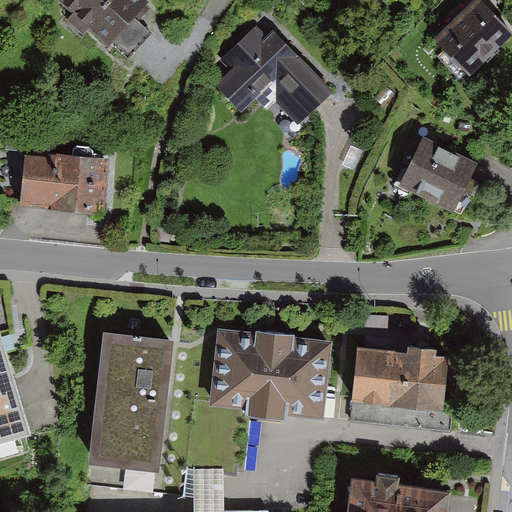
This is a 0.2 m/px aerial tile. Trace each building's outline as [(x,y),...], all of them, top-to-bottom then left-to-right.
[(54,0),(108,46),(146,0),(54,0)] [(511,33),(480,0),(469,0),(431,36),(467,75),(511,33)] [(329,92),(270,30),(262,37),(253,27),(220,59),(230,70),(215,85),(241,113),(268,88),(299,121),(329,92)] [(474,164),(420,136),(396,184),(449,211),(463,183),(474,164)] [(107,157),(25,150),(20,207),(102,214),(107,157)] [(330,340),(216,329),(216,336),(209,402),(208,409),(322,421),(330,340)] [(172,339),(100,331),(85,464),(157,472),(172,339)] [(0,334),(0,442),(29,434),(3,344),(0,334)] [(447,354),(354,345),(349,401),(442,409),(447,354)] [(440,511),(443,490),(394,483),(395,474),(375,471),(374,481),(352,477),(347,511),(440,511)]
